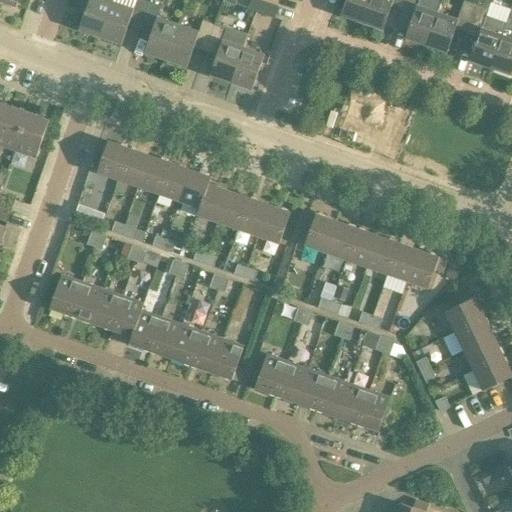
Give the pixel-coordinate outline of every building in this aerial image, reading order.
[(87,7),(79,29),(100,36),(113,1),(113,0),(74,0),(73,3),(87,7)] [(128,24),(140,28),(149,1),(146,0),(136,0),(133,8),(113,1),(100,36),(121,44),(128,24)] [(250,0),(248,9),(274,18),(278,6),(261,0),(250,0)] [(345,0),(341,14),(362,22),(369,0),(345,0)] [(392,1),(404,5),(405,0),(369,0),(362,22),(383,29),(392,1)] [(405,37),(426,44),(437,12),(441,0),(405,0),(404,5),(415,9),(405,37)] [(457,24),(468,28),(476,3),(466,0),(463,0),(457,19),(437,12),(426,44),(447,52),(457,24)] [(469,60),(490,67),(506,22),(486,15),(489,8),(491,0),(478,0),(477,4),(476,3),(468,28),(479,32),(469,60)] [(144,52),(165,59),(178,24),(157,17),(161,5),(149,1),(140,28),(151,32),(144,52)] [(491,2),(488,13),(505,18),(509,7),(491,2)] [(194,47),(205,51),(215,24),(203,20),(199,31),(178,24),(165,59),(187,67),(194,47)] [(511,74),(511,72),(511,24),(506,22),(490,67),(511,74)] [(210,75),(231,82),(243,47),(247,35),(226,28),(215,24),(205,51),(217,55),(210,75)] [(252,89),(264,54),(243,47),(231,82),(252,89)] [(7,105),(0,125),(0,144),(14,150),(28,112),(7,105)] [(36,157),(49,120),(28,112),(14,150),(36,157)] [(96,151),(103,153),(97,171),(118,179),(129,148),(100,138),(96,151)] [(129,148),(118,179),(138,186),(149,155),(129,148)] [(149,155),(138,186),(159,193),(170,162),(149,155)] [(170,162),(159,193),(179,200),(190,169),(170,162)] [(209,183),(211,177),(190,169),(179,200),(199,207),(200,207),(208,183),(209,183)] [(199,207),(197,214),(218,221),(228,190),(209,183),(208,183),(200,207),(199,207)] [(228,190),(218,221),(238,228),(249,198),(228,190)] [(15,200),(0,194),(0,219),(7,222),(15,200)] [(249,198),(238,228),(258,236),(269,205),(249,198)] [(279,243),(290,212),(269,205),(258,236),(279,243)] [(78,206),(74,218),(101,228),(106,215),(78,206)] [(303,224),(311,226),(305,244),(326,252),(337,221),(308,211),(303,224)] [(115,221),(112,231),(121,235),(125,224),(115,221)] [(337,221),(326,252),(346,259),(357,228),(337,221)] [(132,238),(135,228),(125,224),(121,235),(132,238)] [(357,228),(346,259),(366,266),(377,235),(357,228)] [(91,231),(87,244),(95,247),(100,234),(91,231)] [(102,249),(107,236),(100,234),(95,247),(102,249)] [(156,235),(152,246),(162,249),(166,239),(156,235)] [(377,235),(366,266),(387,273),(398,242),(377,235)] [(172,253),(176,242),(166,239),(162,249),(172,253)] [(398,242),(387,273),(407,280),(418,249),(398,242)] [(132,245),(128,259),(136,262),(141,248),(132,245)] [(143,264),(147,250),(141,248),(136,262),(143,264)] [(434,270),(442,272),(447,259),(418,249),(407,280),(428,288),(434,270)] [(197,250),(193,260),(203,263),(206,253),(197,250)] [(213,267),(217,257),(206,253),(203,263),(213,267)] [(173,259),(169,273),(177,276),(182,262),(173,259)] [(184,278),(188,265),(182,262),(177,276),(184,278)] [(237,264),(234,274),(243,278),(247,267),(237,264)] [(254,281),(257,271),(247,267),(243,278),(254,281)] [(61,274),(50,307),(71,315),(82,282),(61,274)] [(214,274),(209,287),(217,290),(222,277),(214,274)] [(224,292),(229,279),(222,277),(217,290),(224,292)] [(82,282),(71,315),(91,322),(103,289),(82,282)] [(321,297),(332,301),(337,286),(325,282),(320,297),(321,297)] [(335,297),(346,300),(349,291),(339,287),(335,297)] [(103,289),(91,322),(111,329),(123,297),(103,289)] [(459,295),(462,302),(445,311),(455,331),(484,317),(471,289),(459,295)] [(141,311),(144,304),(123,297),(111,329),(131,336),(132,336),(141,311)] [(321,297),(318,307),(328,311),(332,301),(321,297)] [(342,305),(332,301),(328,311),(338,315),(342,305)] [(298,307),(293,321),(301,323),(306,310),(298,307)] [(368,325),(372,315),(352,308),(348,318),(368,325)] [(308,326),(313,312),(306,310),(301,323),(308,326)] [(131,336),(129,343),(150,350),(161,318),(141,311),(132,336),(131,336)] [(392,322),(372,315),(368,325),(388,332),(392,322)] [(484,317),(455,331),(464,350),(494,336),(484,317)] [(161,318),(150,350),(170,357),(182,325),(161,318)] [(339,321),(334,335),(341,338),(346,324),(339,321)] [(349,340),(354,327),(346,324),(341,338),(349,340)] [(182,325),(170,357),(190,364),(202,333),(182,325)] [(202,333),(190,364),(211,371),(222,340),(202,333)] [(380,335),(375,349),(382,352),(387,338),(380,335)] [(494,336),(464,350),(473,370),(503,355),(494,336)] [(390,355),(395,341),(387,338),(382,352),(390,355)] [(237,366),(243,348),(222,340),(211,371),(239,381),(244,368),(237,366)] [(266,354),(255,387),(276,394),(287,361),(266,354)] [(483,390),(511,375),(511,374),(503,355),(473,370),(483,390)] [(426,357),(416,362),(421,371),(430,366),(426,357)] [(287,361),(276,394),(296,402),(308,368),(287,361)] [(425,381),(435,376),(430,366),(421,371),(425,381)] [(308,368),(296,402),(316,409),(328,376),(308,368)] [(328,376),(316,409),(337,416),(348,383),(328,376)] [(348,383),(337,416),(357,423),(369,390),(348,383)] [(378,430),(390,397),(369,390),(357,423),(378,430)] [(435,401),(440,411),(449,406),(445,396),(435,401)] [(498,464),(480,473),(485,485),(504,476),(498,464)] [(427,511),(426,511),(428,504),(415,499),(413,507),(400,503),(397,511),(427,511)]
